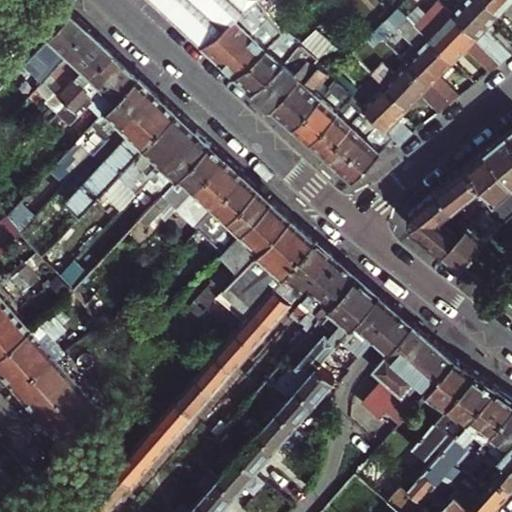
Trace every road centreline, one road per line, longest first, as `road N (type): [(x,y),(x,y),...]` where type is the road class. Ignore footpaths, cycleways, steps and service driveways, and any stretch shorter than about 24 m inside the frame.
road 1 (secondary): [(108,0),(346,221)]
road 2 (secondary): [(346,221),(511,353)]
road 3 (residential): [(346,221),(511,89)]
